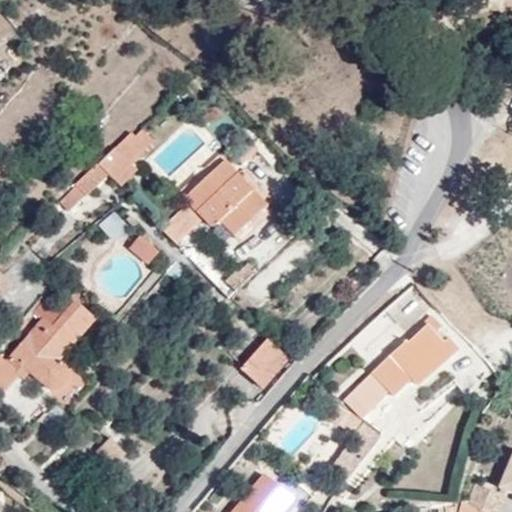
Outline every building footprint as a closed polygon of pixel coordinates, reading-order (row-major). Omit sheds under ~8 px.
[(132,132),(100,162),(111,173),(122,185),(139,170),(132,163),(155,142),(142,129),(136,135),(132,132)] [(259,144),(253,138),(237,151),(244,158),(259,144)] [(100,162),(58,207),(66,213),(84,192),(88,195),(111,173),(100,162)] [(192,204),(206,219),(211,224),(216,224),(220,219),(234,235),(266,204),(227,162),(188,200),(192,204)] [(164,229),(179,244),(206,219),(192,204),(164,229)] [(328,222),(316,210),(305,222),(318,233),(328,222)] [(141,236),(129,248),(149,265),(160,253),(141,236)] [(0,270),(0,298),(0,299),(15,284),(0,270)] [(0,386),(13,371),(18,376),(23,368),(44,387),(49,390),(57,389),(63,386),(66,379),(66,370),(56,361),(93,319),(73,302),(62,314),(51,326),(42,318),(3,361),(0,358),(0,386)] [(51,326),(62,314),(50,303),(38,315),(42,318),(51,326)] [(408,340),(346,400),(362,417),(390,391),(394,396),(412,378),(418,384),(460,347),(450,336),(445,340),(437,332),(444,326),(433,316),(426,323),(428,325),(410,343),(408,340)] [(288,359),(267,340),(241,369),(262,388),(288,359)] [(487,380),(477,367),(455,382),(465,396),(487,380)] [(357,450),(349,445),(344,452),(345,454),(332,470),(347,481),(360,465),(382,435),(350,410),(348,413),(335,402),(325,415),(339,425),(340,423),(354,434),(355,434),(364,441),(357,450)] [(124,455),(110,440),(100,448),(116,464),(124,455)] [(511,461),(502,486),(511,489),(511,461)] [(288,511),(296,503),(264,475),(232,511),(288,511)] [(468,501),(485,511),(499,511),(507,493),(478,479),(468,501)] [(475,511),(460,502),(459,508),(457,511),(475,511)]
